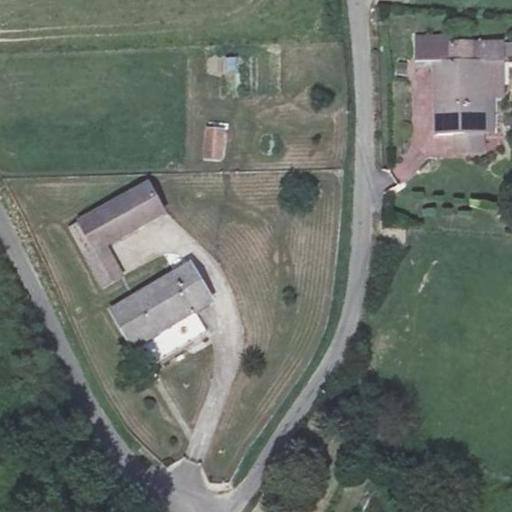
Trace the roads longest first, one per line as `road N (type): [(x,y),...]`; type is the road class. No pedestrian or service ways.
road 1 (unclassified): [(351,0),(359,176),(352,287),(333,356),(225,511)]
road 2 (unclassified): [(204,511),(152,486),(76,394),(0,233)]
